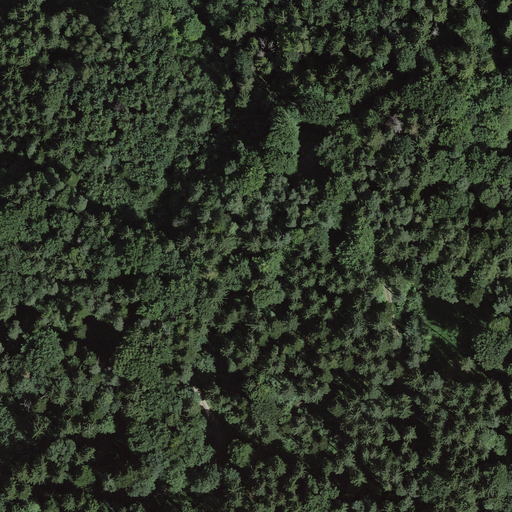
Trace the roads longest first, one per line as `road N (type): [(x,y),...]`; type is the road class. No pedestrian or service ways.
road 1 (track): [(511,77),(371,93),(263,194),(192,369),(215,417),(219,447),(207,474),(181,489),(140,490),(0,476)]
road 2 (track): [(425,511),(424,466),(380,268),(294,165)]
